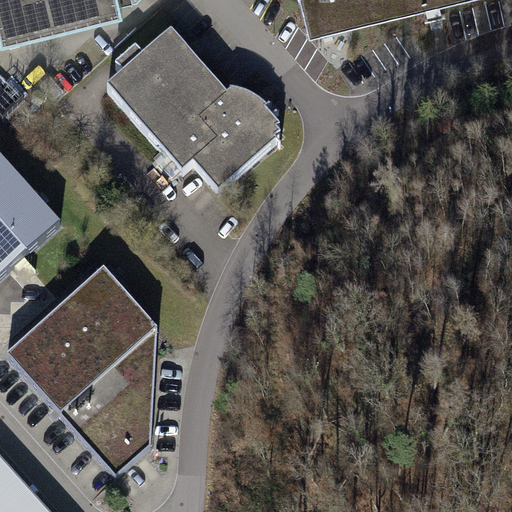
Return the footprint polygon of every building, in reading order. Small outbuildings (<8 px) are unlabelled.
[(3,0),(14,43),(137,13),(133,0),(3,0)] [(306,0),(314,34),(469,0),(306,0)] [(177,42),(114,100),(187,181),(195,174),(222,203),(278,153),(279,129),(253,100),(232,103),(177,42)] [(0,284),(62,230),(0,160),(0,284)] [(106,278),(9,364),(58,418),(117,483),(152,452),(158,336),(106,278)] [(20,511),(0,489),(0,511),(20,511)]
